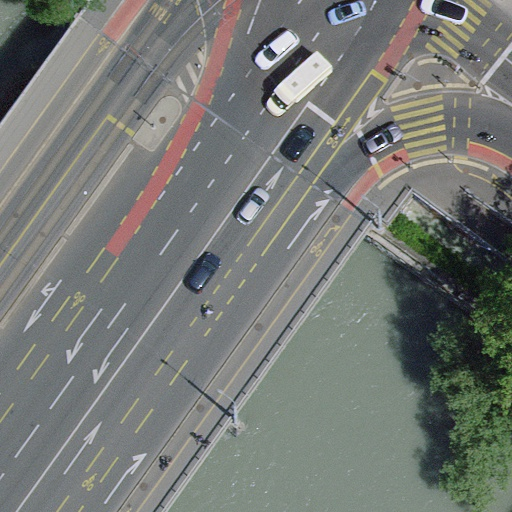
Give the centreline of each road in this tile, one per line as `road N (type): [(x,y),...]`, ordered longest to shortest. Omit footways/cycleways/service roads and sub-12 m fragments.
road 1 (primary): [(283,2),(166,290)]
road 2 (primary): [(2,511),(166,290)]
road 3 (primary): [(296,153),(424,121),(463,118),(511,130)]
road 4 (primary): [(166,290),(296,153)]
road 5 (primary): [(296,153),(392,0)]
